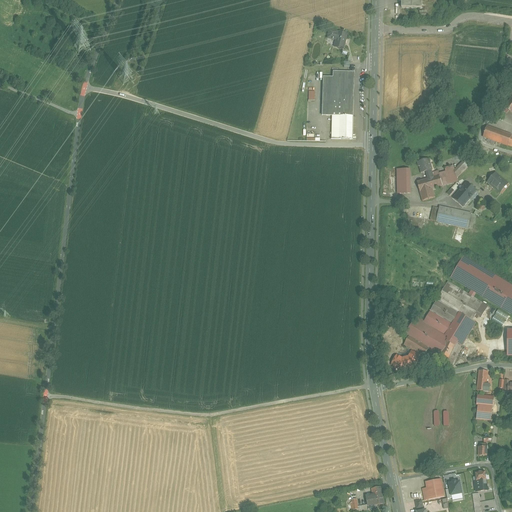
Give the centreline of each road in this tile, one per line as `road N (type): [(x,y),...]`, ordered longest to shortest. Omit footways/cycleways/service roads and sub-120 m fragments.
road 1 (unclassified): [(83,85),(31,511)]
road 2 (track): [(45,398),(196,415),(373,385)]
road 3 (unclassified): [(83,85),(276,142),(372,144)]
road 4 (secondary): [(372,144),(373,385)]
road 5 (residential): [(391,480),(490,464),(499,511)]
road 6 (unclassified): [(373,385),(511,362)]
road 7 (residential): [(375,29),(438,28),(473,15),(511,22)]
